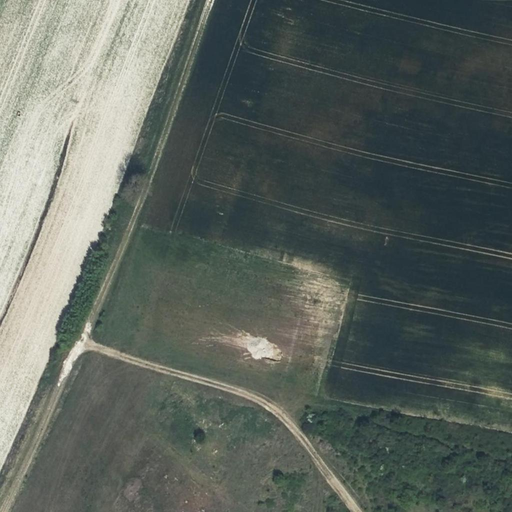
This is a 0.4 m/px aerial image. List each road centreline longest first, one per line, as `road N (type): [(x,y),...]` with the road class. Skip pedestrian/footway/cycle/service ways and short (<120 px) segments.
road 1 (track): [(1,511),(206,0)]
road 2 (track): [(75,341),(259,401),(307,442),(361,511)]
